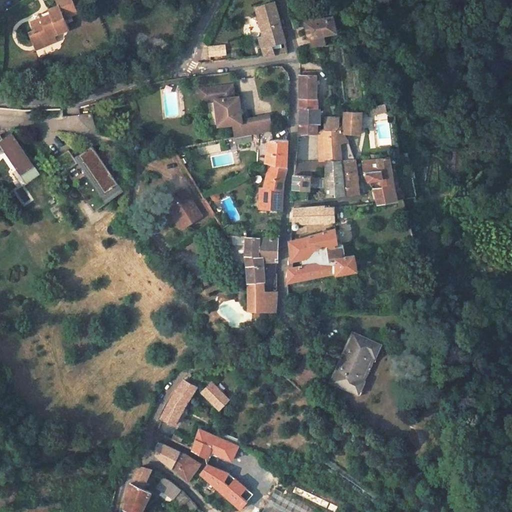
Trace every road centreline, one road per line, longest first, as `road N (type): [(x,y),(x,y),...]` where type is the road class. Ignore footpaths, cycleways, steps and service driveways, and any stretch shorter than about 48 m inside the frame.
road 1 (residential): [(295,59),(279,316)]
road 2 (residential): [(177,69),(98,96),(0,100)]
